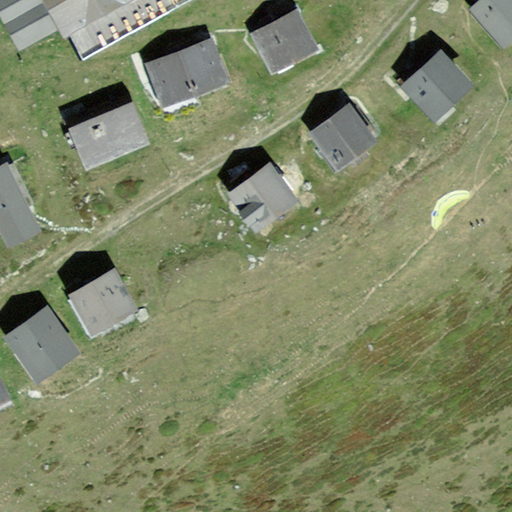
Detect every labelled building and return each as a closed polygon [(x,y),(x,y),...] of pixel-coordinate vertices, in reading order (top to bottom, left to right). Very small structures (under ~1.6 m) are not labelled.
[(0,0),(0,14),(20,51),(59,30),(64,37),(131,0),(0,0)] [(511,0),(478,0),(468,10),(504,49),(511,41),(511,0)] [(320,50),(298,8),(248,33),(270,76),(320,50)] [(229,83),(212,38),(144,64),(161,109),(229,83)] [(441,50),(400,87),(434,124),(474,87),(441,50)] [(150,145),(126,88),(62,114),(85,171),(150,145)] [(349,103),(307,133),(337,173),(379,143),(349,103)] [(42,233),(7,162),(0,165),(0,233),(8,250),(42,233)] [(270,162),(226,194),(254,233),(298,200),(270,162)] [(114,268),(67,295),(91,337),(138,310),(114,268)] [(47,306),(3,337),(36,385),(80,354),(47,306)] [(0,376),(0,404),(11,399),(0,376)]
